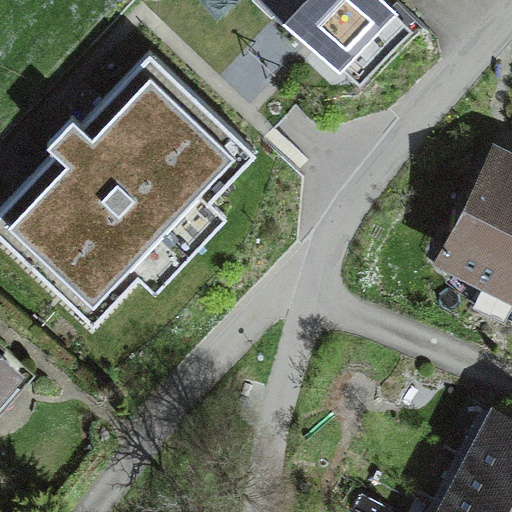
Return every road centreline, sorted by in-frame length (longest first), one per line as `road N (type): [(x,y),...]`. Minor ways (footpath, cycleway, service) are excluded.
road 1 (residential): [(511,14),(370,180),(313,297)]
road 2 (residential): [(313,297),(256,332),(105,511)]
road 3 (residential): [(313,297),(272,511)]
